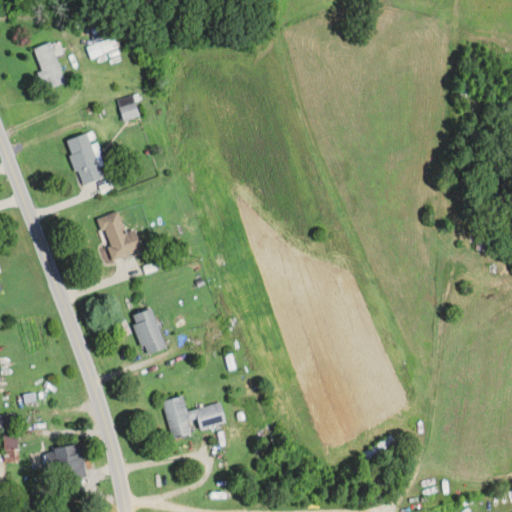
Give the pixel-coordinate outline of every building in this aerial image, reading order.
[(87,47),(91,59),(118,49),(114,37),(87,47)] [(66,83),(50,43),(33,50),(41,72),(39,73),(45,91),(66,83)] [(116,102),(123,122),(140,115),(132,96),(116,102)] [(66,141),(81,186),(104,179),(89,134),(66,141)] [(113,261),(142,250),(135,230),(126,233),(118,212),(98,219),(113,261)] [(166,349),(152,309),(131,316),(145,356),(166,349)] [(210,323),(215,340),(227,336),(222,319),(210,323)] [(172,438),(192,434),(189,422),(197,421),(199,429),(226,423),(222,403),(188,411),(184,395),(163,400),(172,438)] [(0,414),(0,428),(2,428),(3,451),(17,451),(17,414),(0,414)] [(231,436),(241,432),(238,423),(227,427),(231,436)] [(361,454),(366,462),(396,441),(390,433),(361,454)] [(86,477),(83,444),(55,446),(58,480),(86,477)]
